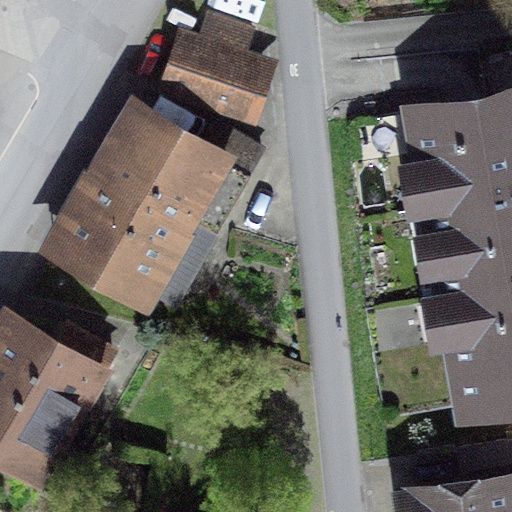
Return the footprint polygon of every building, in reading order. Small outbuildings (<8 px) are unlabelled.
[(205,39),(185,32),(163,96),(255,128),(279,57),(249,47),(257,25),(215,11),(205,39)] [(511,73),(397,94),(452,413),(511,402),(511,73)] [(234,158),(133,99),(45,250),(145,308),(234,158)] [(264,151),(227,130),(218,146),(255,167),(264,151)] [(108,365),(0,309),(0,308),(0,457),(47,482),(108,365)] [(511,511),(511,467),(396,482),(399,511),(511,511)]
